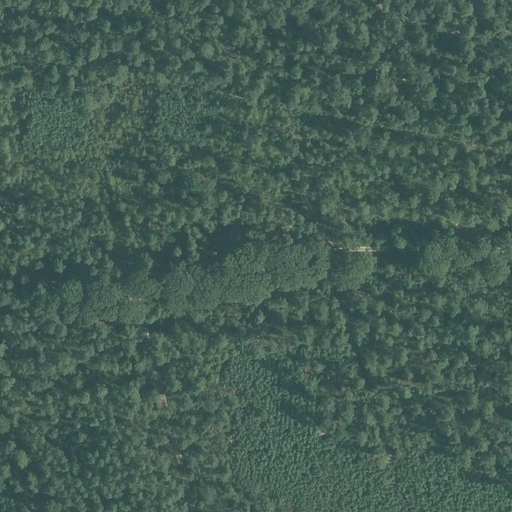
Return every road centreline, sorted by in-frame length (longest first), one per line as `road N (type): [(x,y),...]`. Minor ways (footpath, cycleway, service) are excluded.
road 1 (track): [(511,246),(325,252),(0,303)]
road 2 (track): [(189,511),(130,283)]
road 3 (track): [(511,32),(459,34),(367,0)]
